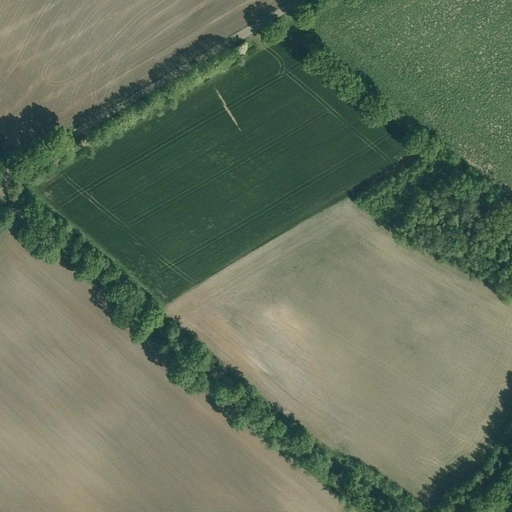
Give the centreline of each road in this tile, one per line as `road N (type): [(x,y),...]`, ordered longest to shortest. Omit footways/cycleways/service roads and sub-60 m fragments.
road 1 (unclassified): [(0,175),(305,0)]
road 2 (track): [(0,194),(147,314),(164,311)]
